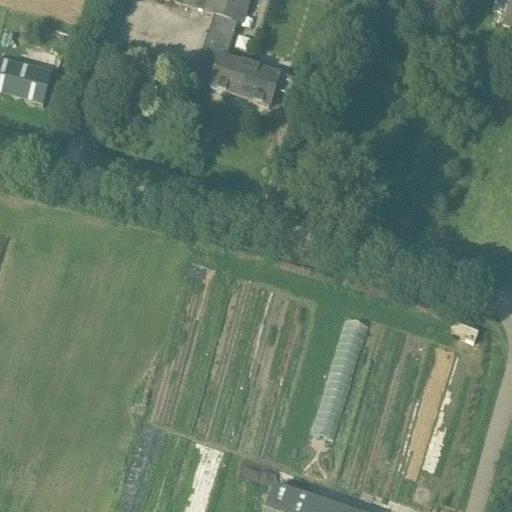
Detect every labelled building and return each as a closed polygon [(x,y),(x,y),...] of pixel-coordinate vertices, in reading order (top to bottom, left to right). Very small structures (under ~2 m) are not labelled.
[(218,64),(220,59),(226,61),(237,26),(242,28),(243,23),(252,26),(260,0),(158,0),(182,8),(182,7),(203,13),(203,15),(214,18),(200,59),(218,64)] [(416,0),(415,6),(450,19),(456,0),(416,0)] [(210,91),(242,102),(253,70),(226,61),(220,59),(218,64),(210,91)] [(0,64),(0,98),(41,109),(49,77),(0,64)] [(253,70),(242,102),(270,111),(275,94),(289,99),(294,83),(280,79),(280,78),(253,70)] [(265,511),(339,511),(273,489),(265,511)]
